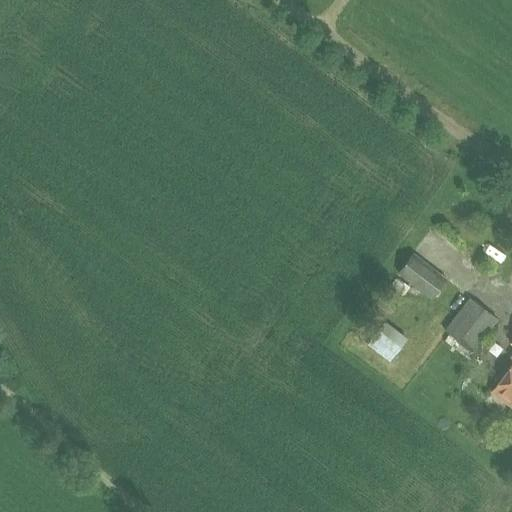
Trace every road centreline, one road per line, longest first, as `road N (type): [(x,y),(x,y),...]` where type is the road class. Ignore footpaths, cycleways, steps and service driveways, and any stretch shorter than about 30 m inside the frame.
road 1 (unclassified): [(511,164),(293,0)]
road 2 (track): [(139,511),(0,390)]
